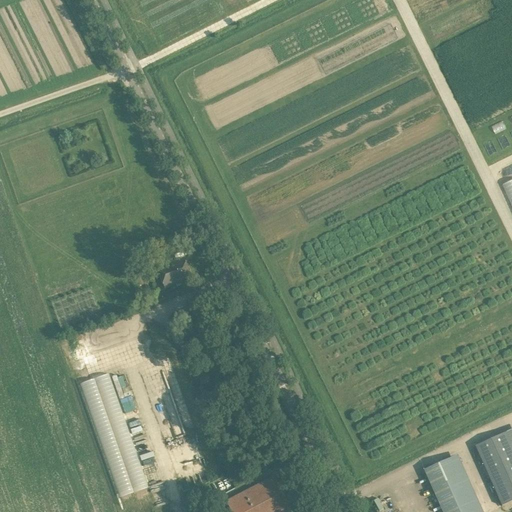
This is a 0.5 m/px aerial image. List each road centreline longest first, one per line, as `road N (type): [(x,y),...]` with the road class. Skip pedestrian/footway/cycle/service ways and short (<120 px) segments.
road 1 (unclassified): [(345,511),(92,0)]
road 2 (track): [(127,70),(0,114)]
